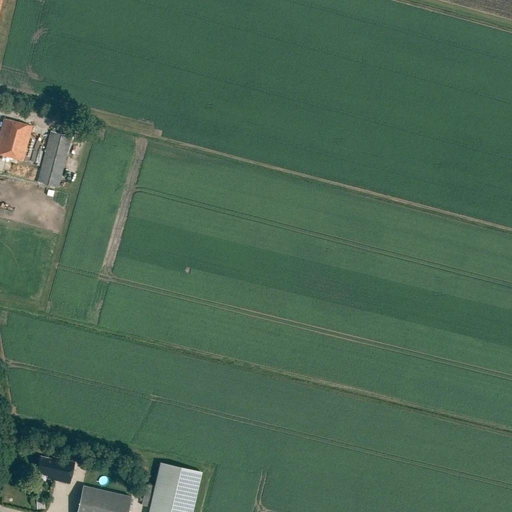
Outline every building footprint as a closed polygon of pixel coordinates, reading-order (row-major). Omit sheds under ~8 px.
[(0,155),(23,162),(32,127),(3,119),(0,130),(0,155)] [(50,132),(37,183),(58,188),(72,137),(50,132)] [(40,457),(39,464),(36,473),(48,476),(47,479),(70,484),(75,463),(52,457),(51,460),(40,457)] [(160,463),(149,511),(192,511),(201,472),(160,463)] [(128,511),(131,497),(83,486),(76,511),(128,511)]
